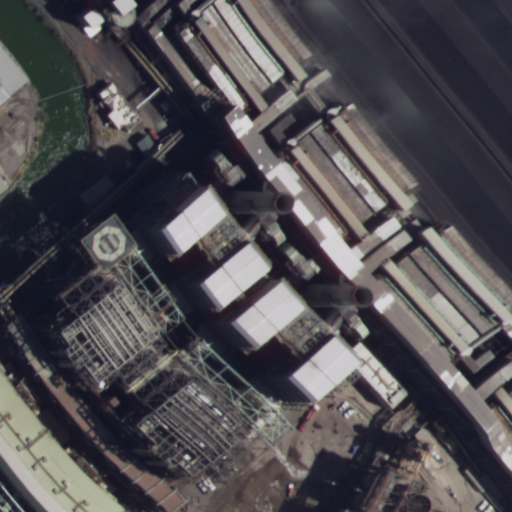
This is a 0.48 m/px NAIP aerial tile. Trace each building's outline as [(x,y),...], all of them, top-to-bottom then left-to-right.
[(511,488),(145,42),(192,0),(253,0),(511,306),(511,488)] [(0,66),(14,83),(0,94),(0,66)] [(0,153),(0,194),(13,185),(5,175),(15,167),(9,159),(11,157),(5,149),(0,153)] [(47,511),(0,452),(0,336),(3,334),(0,328),(0,317),(16,305),(36,325),(68,294),(54,285),(89,254),(72,226),(102,202),(136,232),(203,173),(348,347),(290,394),(277,385),(159,481),(173,498),(157,511),(153,511),(113,462),(98,483),(120,511),(47,511)] [(358,343),(400,394),(378,411),(339,358),(358,343)] [(409,511),(417,499),(350,468),(327,511),(409,511)]
